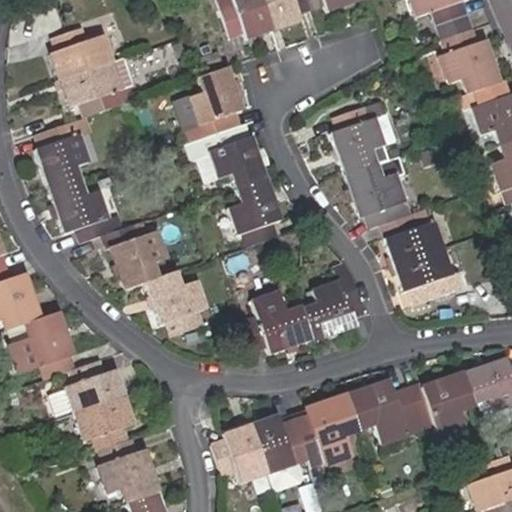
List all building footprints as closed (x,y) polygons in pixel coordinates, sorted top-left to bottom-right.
[(217,7),(227,38),(240,34),(242,42),(297,24),(294,16),(320,6),(323,15),(366,0),(365,0),(228,0),(230,3),(217,7)] [(505,206),(511,203),(511,95),(508,97),(503,83),(498,84),(484,41),(475,44),(460,3),(467,1),(466,0),(406,0),(414,18),(430,13),(445,55),(438,57),(449,85),(462,79),(467,96),(473,94),(478,107),(468,110),(478,137),(491,132),(501,162),(488,167),(497,195),(501,194),(505,206)] [(89,27),(79,30),(83,44),(94,39),(89,27)] [(83,44),(79,30),(50,40),(54,53),(49,55),(68,110),(78,107),(83,120),(112,110),(108,96),(118,93),(99,37),(94,39),(83,44)] [(240,113),(226,70),(194,82),(199,96),(187,100),(197,128),(204,126),(213,151),(205,154),(215,181),(228,176),(238,206),(225,211),(234,238),(241,236),(245,248),(274,238),(270,226),(278,223),(248,138),(241,141),(233,116),(240,113)] [(330,139),(356,221),(364,219),(368,230),(378,227),(382,241),(381,242),(399,296),(408,293),(412,307),(443,296),(454,292),(450,279),(432,225),(412,231),(407,218),(397,221),(393,209),(400,206),(392,178),(379,183),(373,167),(368,153),(382,148),(374,125),(381,124),(380,120),(377,111),(363,114),(333,124),(338,137),(330,139)] [(394,144),(386,118),(380,120),(381,124),(374,125),(382,148),(394,144)] [(33,152),(62,236),(73,232),(77,245),(99,239),(104,250),(108,249),(123,290),(141,283),(156,326),(164,324),(168,338),(197,328),(193,315),(201,312),(191,285),(178,289),(172,273),(152,279),(147,265),(162,260),(153,234),(133,240),(129,228),(107,236),(102,222),(106,221),(97,194),(83,199),(72,170),(86,165),(76,136),(67,140),(63,127),(33,137),(37,150),(33,152)] [(402,175),(397,158),(373,167),(379,183),(392,178),(402,175)] [(511,203),(505,206),(501,208),(506,221),(511,218),(511,203)] [(281,251),(297,246),(293,236),(278,241),(281,251)] [(0,256),(1,256),(0,254),(0,318),(4,333),(22,327),(27,342),(7,348),(17,376),(38,369),(43,382),(68,374),(72,387),(60,391),(79,445),(91,441),(95,454),(97,453),(102,467),(96,470),(105,496),(117,492),(123,511),(159,511),(139,455),(131,457),(127,444),(124,445),(120,432),(130,428),(112,374),(101,377),(96,364),(71,372),(66,358),(69,358),(55,315),(35,322),(20,280),(7,284),(0,261),(0,256)] [(351,294),(350,286),(338,290),(336,284),(307,294),(312,308),(298,313),(296,309),(284,314),(277,293),(249,303),(254,319),(239,324),(250,354),(264,350),(266,357),(350,328),(347,321),(360,318),(351,294)] [(219,444),(219,477),(232,473),(237,487),(290,469),(287,459),(314,449),(320,466),(348,456),(341,437),(371,425),(378,446),(405,437),(401,425),(427,417),(433,434),(461,424),(456,412),(485,401),(490,413),(511,405),(511,366),(504,370),(500,360),(418,389),(417,386),(390,396),(386,383),(302,413),(304,419),(278,429),(273,418),(220,437),(221,443),(219,444)] [(511,405),(490,413),(493,424),(511,418),(511,405)] [(465,487),(473,511),(511,511),(511,470),(510,471),(505,458),(475,468),(480,482),(465,487)]
